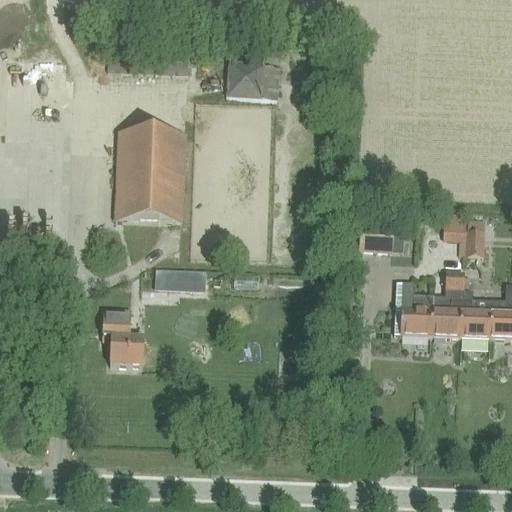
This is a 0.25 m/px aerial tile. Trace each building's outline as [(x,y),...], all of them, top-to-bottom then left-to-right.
[(186,82),(188,56),(107,53),(106,79),(186,82)] [(276,109),(278,73),(228,68),(225,104),(276,109)] [(181,229),(185,141),(119,138),(115,226),(181,229)] [(463,244),(463,227),(456,227),(456,221),(442,221),(442,244),(463,244)] [(361,233),(360,255),(390,257),(391,234),(361,233)] [(482,237),(465,237),(465,262),(482,262),(482,237)] [(462,296),(463,279),(446,278),(445,302),(432,302),(430,342),(460,343),(462,296)] [(430,342),(432,302),(412,301),(412,290),(401,289),(400,312),(400,315),(394,315),(393,341),(430,342)] [(491,306),(490,344),(511,345),(511,291),(505,292),(504,307),(491,306)] [(471,297),(462,296),(460,343),(490,344),(491,306),(471,305),(471,297)] [(142,372),(143,344),(129,343),(130,317),(104,316),(102,345),(110,345),(109,371),(142,372)]
